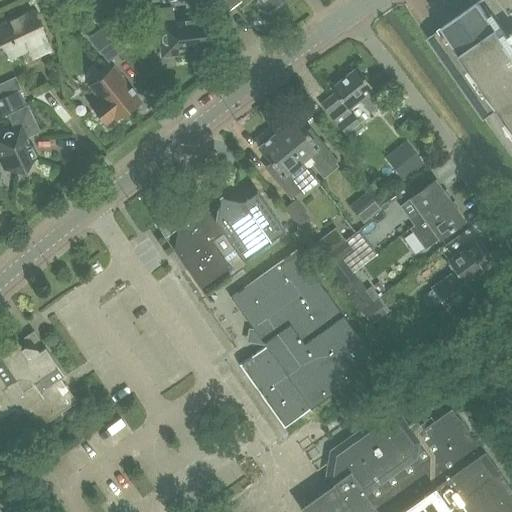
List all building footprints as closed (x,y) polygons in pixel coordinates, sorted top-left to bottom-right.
[(257,0),(256,3),(262,10),(265,9),(267,11),(281,0),(257,0)] [(511,0),(480,0),(443,26),(511,125),(511,0)] [(172,7),(144,11),(146,33),(159,31),(161,49),(170,56),(193,53),(198,50),(205,34),(194,20),(191,18),(184,19),(181,26),(177,26),(174,21),(172,7)] [(119,10),(104,11),(106,32),(121,30),(119,10)] [(0,47),(4,45),(9,56),(28,47),(32,57),(50,48),(33,11),(0,26),(0,47)] [(101,31),(90,39),(108,61),(118,53),(101,31)] [(112,67),(89,85),(102,101),(94,108),(106,123),(114,117),(116,120),(139,102),(112,67)] [(333,92),(319,103),(345,135),(352,129),(360,123),(349,109),(354,105),(359,100),(370,113),(376,108),(383,102),(374,90),(356,68),(331,89),(333,92)] [(0,98),(0,115),(26,103),(19,90),(0,98)] [(0,132),(0,160),(3,166),(7,169),(24,171),(34,156),(35,153),(32,146),(25,146),(23,143),(27,138),(39,132),(27,106),(6,115),(12,127),(0,132)] [(275,135),(275,136),(289,153),(292,151),(301,162),(310,154),(316,162),(323,171),(333,162),(335,161),(308,128),(305,131),(296,119),(275,135)] [(274,134),(258,147),(271,163),(266,167),(291,197),(302,188),(296,181),(308,171),(301,162),(292,151),(289,153),(275,136),(275,135),(274,134)] [(414,151),(394,167),(403,179),(423,162),(414,151)] [(409,198),(401,204),(415,224),(450,200),(434,179),(409,198)] [(216,221),(215,221),(224,234),(234,249),(238,254),(243,261),(271,242),(286,232),(287,231),(259,190),(258,191),(257,192),(246,199),(243,201),(223,197),(220,200),(216,221)] [(295,199),(283,208),(299,227),(309,216),(295,199)] [(372,200),(354,214),(361,223),(378,209),(372,200)] [(415,224),(411,227),(426,248),(438,239),(464,220),(450,200),(415,224)] [(177,229),(173,250),(199,290),(231,268),(223,256),(234,249),(224,234),(215,221),(216,221),(208,209),(210,208),(209,207),(207,208),(177,229)] [(320,238),(312,244),(322,258),(331,251),(320,238)] [(331,251),(322,258),(336,278),(349,267),(343,258),(352,251),(344,241),(331,251)] [(432,288),(426,292),(436,304),(441,301),(446,308),(439,313),(445,321),(453,315),(450,311),(475,293),(468,283),(494,264),(477,241),(448,262),(450,264),(448,266),(453,273),(432,288)] [(296,250),(230,297),(251,327),(246,342),(264,345),(265,346),(239,365),(284,428),(376,362),(296,250)] [(349,267),(336,278),(342,287),(356,276),(349,267)] [(370,286),(365,290),(374,301),(377,298),(379,297),(370,286)] [(374,301),(362,310),(372,322),(387,311),(377,298),(374,301)] [(0,419),(20,406),(37,430),(77,402),(61,380),(65,377),(44,348),(38,352),(36,349),(24,347),(21,349),(17,343),(0,354),(0,419)] [(302,511),(511,511),(511,490),(484,451),(483,451),(453,408),(423,429),(415,419),(415,420),(417,423),(409,429),(400,416),(384,414),(341,443),(339,456),(328,464),(326,475),(333,484),(322,492),(300,508),(302,511)]
